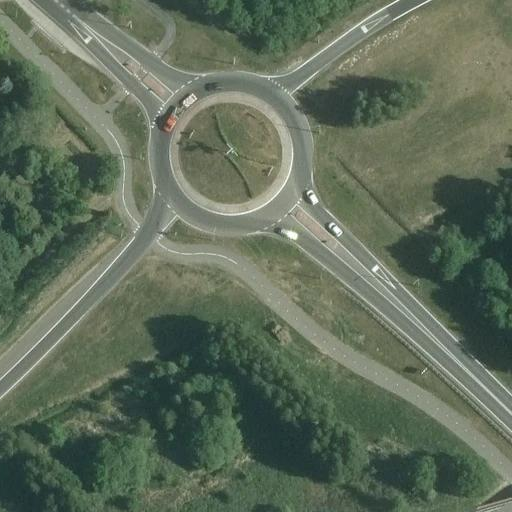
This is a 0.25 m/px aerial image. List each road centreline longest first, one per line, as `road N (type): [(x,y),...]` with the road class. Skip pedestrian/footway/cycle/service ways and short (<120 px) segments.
road 1 (unclassified): [(511,475),(442,414),(306,330),(247,272),(224,258),(174,255),(147,236)]
road 2 (unclassified): [(147,236),(121,204),(123,166),(112,136),(0,22)]
road 3 (motorway): [(147,236),(0,389)]
road 4 (secondary): [(414,322),(299,184)]
road 5 (secondary): [(267,220),(414,322)]
road 6 (motorway): [(417,0),(271,95)]
road 7 (secondary): [(201,90),(80,24)]
road 8 (secondary): [(511,418),(414,322)]
road 9 (secondary): [(80,24),(164,128)]
